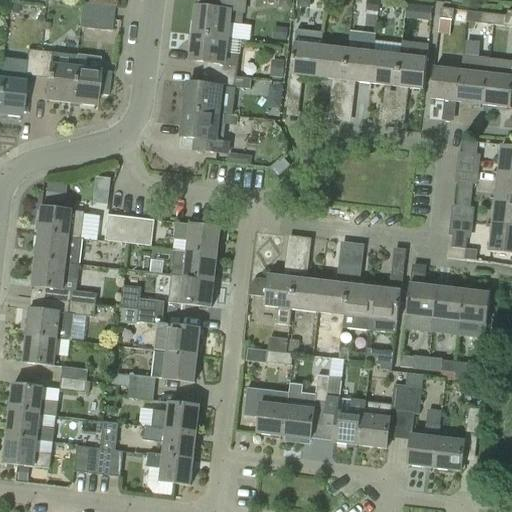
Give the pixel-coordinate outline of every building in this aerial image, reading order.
[(116,0),(105,0),(104,7),(115,8),(116,0)] [(197,9),(194,36),(229,40),(229,41),(250,43),(252,28),(242,27),(243,16),(246,16),(247,2),(230,0),(211,0),(211,10),(197,9)] [(311,0),(300,0),(299,9),(310,10),(311,0)] [(379,14),(380,3),(368,2),(366,13),(379,14)] [(82,4),(81,17),(113,21),(115,8),(82,4)] [(407,6),(405,20),(431,23),(432,9),(407,6)] [(440,20),(453,22),(454,12),(442,10),(440,20)] [(493,27),(494,16),(468,14),(467,24),(493,27)] [(494,16),(493,27),(506,29),(507,18),(494,16)] [(113,21),(81,17),(79,29),(92,30),(112,33),(113,21)] [(289,30),(274,28),(272,41),(287,43),(289,30)] [(323,35),(296,32),(289,96),(301,97),(303,78),(317,79),(317,85),(322,48),(323,35)] [(204,65),(203,76),(237,79),(239,57),(227,56),(229,41),(229,40),(194,36),(191,63),(204,65)] [(424,92),(426,72),(430,46),(403,43),(402,49),(403,49),(396,108),(407,109),(409,90),(424,92)] [(376,45),(375,54),(372,86),(386,87),(384,107),(396,108),(403,49),(402,49),(376,45)] [(343,102),(349,51),(322,48),(317,85),(318,85),(319,79),(333,81),(331,101),(343,102)] [(375,54),(349,51),(343,102),(354,103),(356,84),(370,86),(370,91),(371,91),(372,86),(375,54)] [(24,78),(37,79),(40,54),(28,52),(24,78)] [(48,81),(47,82),(45,106),(46,106),(47,102),(69,105),(68,109),(70,109),(74,69),(76,58),(40,54),(37,79),(48,81)] [(484,107),(489,61),(464,58),(462,69),(458,104),(480,107),(480,110),(481,110),(481,107),(484,107)] [(511,110),(511,106),(511,63),(489,61),(484,107),(506,110),(506,113),(507,113),(508,110),(511,110)] [(283,81),(285,63),(272,62),(270,79),(273,80),(273,82),(282,83),(282,81),(283,81)] [(462,69),(435,66),(431,101),(454,103),(454,106),(455,107),(455,104),(458,104),(462,69)] [(111,74),(99,73),(74,69),(70,109),(71,105),(93,108),(93,112),(94,112),(96,96),(108,97),(111,74)] [(185,112),(232,117),(234,91),(251,92),(252,81),(237,80),(237,79),(203,76),(202,87),(188,85),(185,112)] [(20,123),(22,99),(24,83),(0,80),(0,116),(18,119),(18,123),(20,123)] [(232,118),(232,117),(185,112),(182,140),(196,141),(194,152),(227,156),(229,145),(226,144),(228,127),(237,128),(238,119),(232,118)] [(478,145),(464,143),(463,155),(477,156),(478,145)] [(511,148),(502,147),(499,174),(511,175),(511,148)] [(511,202),(511,175),(499,174),(493,174),(499,175),(496,200),(490,200),(496,201),(511,202)] [(67,187),(48,185),(46,204),(65,205),(67,187)] [(460,185),(458,196),(472,198),(474,186),(460,185)] [(471,209),(472,198),(458,196),(457,208),(471,209)] [(511,228),(511,202),(496,201),(492,226),(511,228)] [(85,214),(42,209),(40,232),(37,231),(36,233),(39,233),(39,235),(82,241),(85,214)] [(105,243),(117,245),(120,218),(109,217),(106,237),(105,243)] [(120,218),(117,245),(128,246),(131,220),(120,218)] [(131,220),(128,246),(139,248),(143,221),(131,220)] [(143,221),(139,248),(152,250),(153,242),(155,223),(143,221)] [(188,243),(187,254),(218,257),(218,254),(221,254),(222,253),(219,253),(221,230),(177,225),(175,241),(188,243)] [(511,228),(492,226),(487,226),(487,227),(492,227),(489,254),(511,257),(511,263),(511,262),(511,228)] [(83,241),(82,241),(39,235),(37,258),(34,257),(33,258),(36,259),(36,261),(80,267),(83,241)] [(466,251),(467,240),(453,238),(452,250),(466,251)] [(475,252),(466,251),(465,262),(474,263),(475,252)] [(218,257),(187,254),(186,254),(175,252),(172,278),(215,283),(215,280),(218,280),(219,279),(215,279),(218,257)] [(296,275),(298,261),(287,260),(285,274),(290,274),(296,275)] [(33,289),(60,292),(58,303),(96,307),(97,296),(76,294),(80,267),(36,261),(33,289)] [(308,277),(310,263),(298,261),(296,275),(308,277)] [(349,281),(351,268),(339,266),(338,280),(349,281)] [(361,283),(362,269),(351,268),(349,281),(361,283)] [(397,336),(402,293),(404,274),(392,272),(390,292),(375,290),(376,284),(370,333),(397,336)] [(168,305),(192,307),(212,310),(215,283),(172,278),(168,305)] [(292,313),(295,281),(284,279),(269,278),(269,282),(259,281),(257,281),(255,282),(253,283),(252,285),(251,286),(251,287),(249,297),(266,300),(265,308),(279,310),(277,326),(290,328),(291,325),(292,313)] [(345,319),(348,287),(337,286),(323,284),(323,278),(322,278),(321,284),(322,284),(318,316),(345,319)] [(321,284),(307,282),(295,281),(292,313),(317,316),(318,316),(322,284),(321,284)] [(374,290),(360,288),(348,287),(345,319),(344,330),(370,333),(376,284),(375,284),(374,290)] [(410,286),(405,331),(432,335),(437,289),(416,287),(416,284),(415,284),(414,287),(410,286)] [(441,290),(437,289),(432,335),(458,338),(458,336),(464,293),(442,290),(442,287),(441,287),(441,290)] [(480,325),(487,326),(491,296),(468,293),(468,290),(467,290),(467,293),(464,293),(458,336),(478,338),(480,325)] [(138,312),(164,315),(166,305),(140,301),(138,312)] [(94,320),(94,318),(96,307),(58,303),(57,314),(30,311),(28,334),(25,333),(24,335),(27,335),(27,338),(59,342),(71,343),(72,343),(75,317),(94,320)] [(201,331),(181,329),(163,327),(164,315),(138,312),(138,313),(120,311),(118,325),(136,327),(137,324),(158,327),(155,352),(156,352),(156,354),(166,355),(198,358),(201,331)] [(56,368),(57,358),(59,342),(27,338),(24,365),(56,368)] [(299,355),(301,343),(291,342),(289,354),(294,355),(299,355)] [(339,362),(340,354),(337,351),(330,352),(329,360),(332,361),(339,362)] [(394,368),(395,354),(371,351),(369,364),(394,368)] [(289,354),(288,354),(268,352),(266,365),(286,367),(292,368),(294,355),(289,354)] [(198,358),(166,355),(163,381),(175,383),(195,385),(198,363),(201,363),(201,362),(198,361),(198,358)] [(415,360),(402,358),(401,369),(413,370),(415,360)] [(327,404),(323,436),(335,436),(334,445),(356,447),(356,450),(357,451),(358,448),(361,448),(366,404),(339,401),(343,363),(339,362),(332,361),(330,380),(327,404)] [(453,381),(455,365),(443,363),(441,380),(453,381)] [(455,365),(453,381),(466,383),(468,367),(455,365)] [(63,370),(62,380),(87,383),(88,372),(63,370)] [(406,388),(403,413),(420,415),(424,378),(408,376),(406,388)] [(112,387),(130,388),(130,379),(113,377),(112,387)] [(131,378),(130,379),(130,388),(154,391),(155,380),(153,380),(131,378)] [(327,404),(330,380),(319,378),(316,398),(302,396),(301,409),(288,408),(284,439),(311,442),(316,403),(327,404)] [(86,395),(87,383),(62,380),(60,393),(86,395)] [(44,404),(45,390),(13,386),(11,409),(8,408),(8,410),(11,410),(10,412),(57,418),(58,405),(44,404)] [(361,448),(387,451),(392,412),(403,413),(406,388),(395,387),(392,407),(366,404),(361,448)] [(153,403),(154,391),(130,388),(129,401),(153,403)] [(258,436),(284,439),(288,408),(289,395),(250,391),(246,429),(259,430),(258,436)] [(168,415),(154,413),(152,429),(197,435),(200,408),(169,405),(168,415)] [(478,437),(481,412),(469,411),(466,435),(478,437)] [(53,444),(55,432),(57,418),(10,412),(8,435),(5,434),(5,436),(8,436),(7,439),(53,444)] [(113,453),(116,453),(118,426),(103,425),(101,452),(113,453)] [(425,438),(412,437),(408,468),(431,470),(430,473),(432,474),(432,470),(435,471),(439,440),(441,427),(427,426),(425,438)] [(164,458),(194,461),(197,439),(200,440),(200,439),(197,438),(197,435),(152,429),(147,429),(145,443),(165,446),(164,457),(164,458)] [(50,471),(52,451),(53,444),(7,439),(4,466),(35,469),(50,471)] [(467,443),(439,440),(435,471),(463,474),(467,443)] [(78,450),(74,474),(86,475),(89,451),(78,450)] [(86,475),(98,477),(100,452),(89,451),(86,475)] [(113,453),(101,452),(100,452),(98,477),(110,478),(113,453)] [(110,478),(120,479),(121,479),(123,460),(124,454),(116,453),(113,453),(110,478)] [(164,458),(164,457),(149,456),(147,469),(162,471),(160,484),(191,488),(194,465),(197,466),(197,465),(194,464),(194,461),(164,458)] [(19,470),(19,483),(19,484),(29,484),(29,470),(19,470)]
